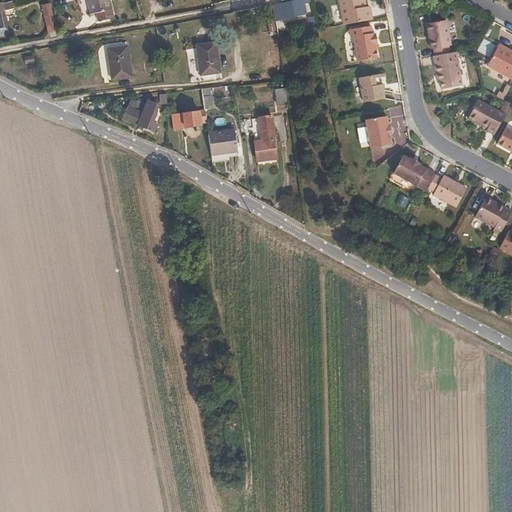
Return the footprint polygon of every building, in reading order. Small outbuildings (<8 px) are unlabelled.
[(106,0),(84,0),(87,13),(94,12),(95,20),(110,17),(106,0)] [(305,13),(303,0),(285,0),(279,1),(282,17),(305,13)] [(364,8),(362,0),(339,0),(344,24),(372,19),(370,7),(364,8)] [(55,29),(48,1),(40,3),(47,30),(55,29)] [(282,17),(279,1),(272,3),(275,18),(282,17)] [(452,45),(448,19),(427,23),(432,48),(435,48),(436,55),(451,53),(449,45),(452,45)] [(0,35),(9,33),(7,25),(0,26),(0,35)] [(377,50),(376,45),(379,44),(377,35),(374,35),(374,33),(373,33),(371,26),(351,30),(352,37),(354,37),(359,62),(379,58),(377,49),(377,50)] [(215,40),(194,43),(199,73),(220,70),(215,40)] [(124,44),(104,47),(109,78),(129,75),(124,44)] [(511,78),(511,50),(500,44),(488,66),(511,78)] [(348,63),(356,62),(354,50),(346,51),(348,63)] [(463,85),(457,52),(451,53),(436,55),(434,56),(437,74),(441,74),(441,81),(443,88),(463,85)] [(380,74),(360,77),(364,102),(385,98),(383,84),(382,85),(380,74)] [(278,89),(274,90),(276,105),(286,103),(284,84),(278,85),(278,89)] [(206,120),(201,87),(193,88),(196,110),(174,113),(176,127),(200,125),(200,120),(206,120)] [(495,134),(506,114),(499,111),(498,110),(479,99),(469,117),(488,128),(487,129),(495,134)] [(152,122),(157,111),(154,110),(156,105),(147,101),(141,114),(128,108),(123,119),(131,123),(154,133),(158,125),(152,122)] [(444,112),(438,116),(444,124),(449,120),(444,112)] [(270,116),(250,119),(256,162),(276,159),(270,116)] [(387,116),(366,119),(371,148),(392,144),(391,136),(392,136),(390,123),(389,123),(387,116)] [(511,150),(511,129),(507,126),(498,142),(511,150)] [(237,152),(234,129),(208,132),(211,155),(237,152)] [(238,158),(237,152),(211,155),(211,161),(238,158)] [(436,174),(437,173),(420,164),(421,162),(411,156),(410,158),(403,155),(394,173),(427,191),(429,188),(436,174)] [(457,206),(467,187),(444,175),(443,178),(436,174),(429,188),(436,191),(434,194),(457,206)] [(501,234),(511,212),(511,210),(493,201),(492,204),(484,200),(476,216),(496,227),(494,230),(501,234)] [(511,232),(509,231),(501,247),(511,252),(511,232)]
